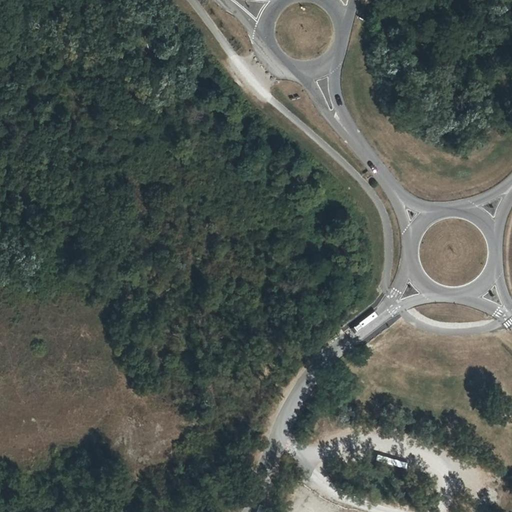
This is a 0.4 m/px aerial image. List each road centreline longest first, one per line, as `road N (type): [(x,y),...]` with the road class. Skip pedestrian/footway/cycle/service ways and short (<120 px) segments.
road 1 (tertiary): [(302,74),(381,178),(410,243)]
road 2 (tertiary): [(441,212),(404,197),(349,127),(332,64)]
